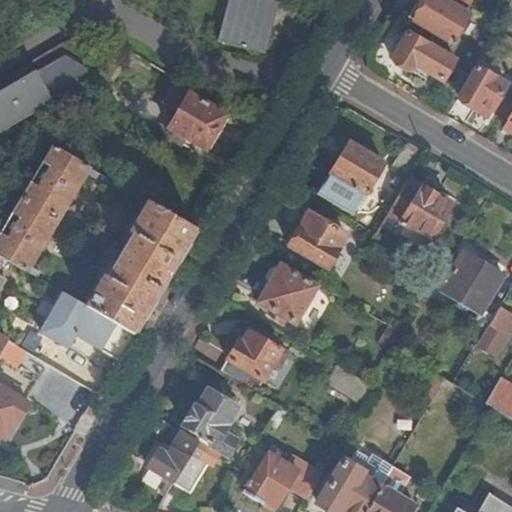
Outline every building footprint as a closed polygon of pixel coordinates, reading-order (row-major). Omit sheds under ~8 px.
[(72,0),(48,0),(46,4),(64,14),(72,0)] [(277,0),(228,0),(217,40),(263,52),(277,0)] [(450,44),(467,16),(441,0),(424,0),(412,21),(450,44)] [(442,80),(455,58),(409,30),(392,58),(412,70),(415,64),(442,80)] [(403,72),(412,70),(392,58),(394,67),(403,72)] [(76,103),(94,73),(87,73),(66,61),(54,63),(39,71),(37,69),(0,90),(0,130),(46,103),(55,106),(63,106),(76,103)] [(490,112),(506,84),(477,67),(458,98),(475,109),(478,105),(490,112)] [(176,110),(187,92),(173,84),(162,102),(176,110)] [(224,114),(187,92),(176,110),(167,126),(203,147),(224,114)] [(384,162),(347,141),(317,193),(353,214),(359,203),(369,201),(384,175),(378,171),(384,162)] [(409,178),(424,151),(406,141),(390,167),(409,178)] [(83,172),(88,165),(52,144),(0,230),(0,253),(10,259),(25,269),(28,263),(83,172)] [(101,173),(88,165),(83,172),(96,180),(101,173)] [(450,204),(408,178),(387,214),(428,239),(450,204)] [(132,333),(193,228),(147,200),(128,233),(130,234),(107,275),(104,274),(85,305),(132,333)] [(322,266),(341,232),(311,214),(303,228),(298,225),(286,244),(322,266)] [(511,315),(498,308),(511,284),(511,281),(464,253),(441,291),(456,300),(469,308),(477,313),(481,315),(484,311),(492,316),(487,324),(505,335),(511,322),(511,315)] [(28,263),(25,269),(38,276),(41,271),(28,263)] [(295,323),(316,287),(281,265),(279,268),(272,270),(267,277),(270,282),(258,301),(273,310),(286,317),(295,323)] [(420,309),(427,296),(417,291),(411,303),(420,309)] [(116,359),(132,333),(85,305),(63,292),(40,331),(65,347),(73,334),(116,359)] [(456,300),(452,307),(466,315),(469,308),(456,300)] [(286,317),(273,310),(269,317),(281,324),(286,317)] [(481,315),(477,313),(471,323),(484,331),(487,324),(492,316),(484,311),(481,315)] [(484,331),(474,346),(495,359),(511,331),(511,322),(505,335),(487,324),(484,331)] [(404,336),(390,327),(380,343),(394,352),(404,336)] [(235,339),(238,341),(241,343),(248,332),(242,328),(235,339)] [(238,341),(219,371),(242,385),(250,374),(262,381),(272,365),(278,368),(286,355),(248,332),(241,343),(238,341)] [(17,344),(5,337),(0,346),(0,366),(3,368),(17,344)] [(373,387),(335,364),(324,383),(338,392),(349,399),(361,407),(373,387)] [(427,394),(433,397),(443,380),(430,372),(423,385),(430,389),(427,394)] [(242,385),(255,393),(262,381),(250,374),(242,385)] [(511,387),(499,379),(484,404),(492,408),(511,419),(511,387)] [(0,386),(0,436),(2,438),(26,402),(0,386)] [(198,443),(173,483),(189,492),(207,463),(203,460),(211,450),(224,458),(235,440),(223,433),(237,409),(207,391),(196,407),(193,405),(182,425),(201,438),(198,443)] [(342,410),(349,399),(338,392),(331,404),(342,410)] [(286,412),(278,407),(268,425),(276,430),(286,412)] [(147,467),(173,483),(198,443),(180,431),(167,454),(159,448),(147,467)] [(354,450),(347,462),(362,470),(360,474),(381,485),(391,467),(371,455),(369,459),(354,450)] [(287,486),(307,498),(322,474),(291,456),(285,465),(266,454),(243,492),(273,510),(287,486)] [(336,511),(340,507),(347,511),(365,511),(381,485),(360,474),(362,470),(347,462),(343,460),(316,503),(330,511),(336,511)] [(381,485),(365,511),(409,511),(414,504),(381,485)] [(511,511),(511,507),(488,493),(476,511),(456,511),(455,511),(454,511),(511,511)]
